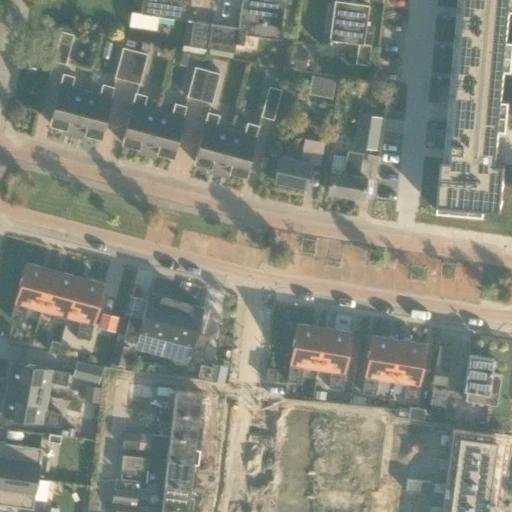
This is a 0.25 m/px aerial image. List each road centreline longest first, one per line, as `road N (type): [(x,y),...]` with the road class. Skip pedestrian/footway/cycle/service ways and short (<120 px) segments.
road 1 (residential): [(511,262),(264,218),(0,146)]
road 2 (residential): [(0,212),(257,277)]
road 3 (residential): [(257,277),(511,316)]
road 4 (residential): [(257,277),(228,511)]
